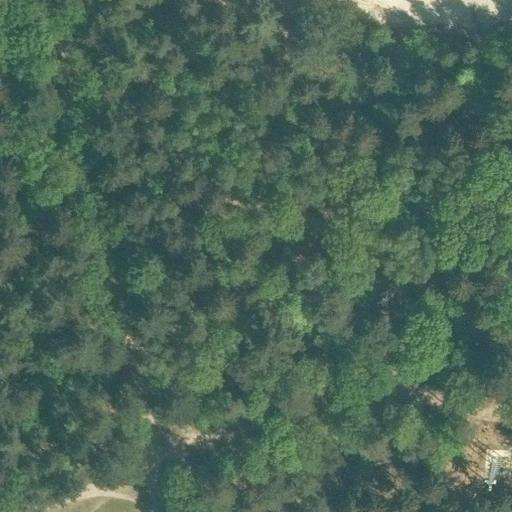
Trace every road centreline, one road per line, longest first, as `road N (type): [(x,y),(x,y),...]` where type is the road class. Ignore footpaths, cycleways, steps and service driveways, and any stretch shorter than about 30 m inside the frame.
road 1 (track): [(148,446),(51,0)]
road 2 (track): [(111,484),(131,473),(199,388)]
